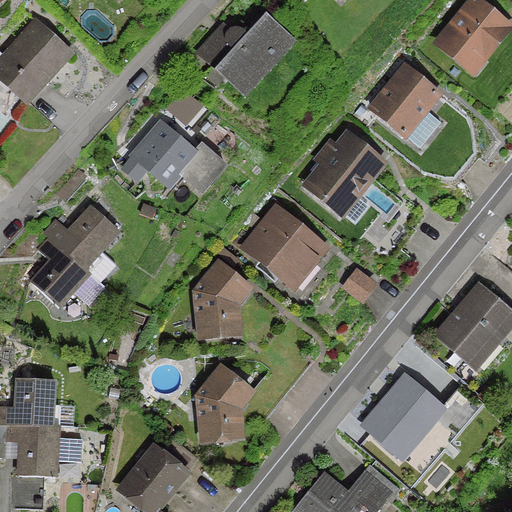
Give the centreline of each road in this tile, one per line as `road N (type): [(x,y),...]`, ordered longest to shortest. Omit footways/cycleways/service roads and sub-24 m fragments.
road 1 (residential): [(511,182),(246,511)]
road 2 (residential): [(202,0),(0,220)]
